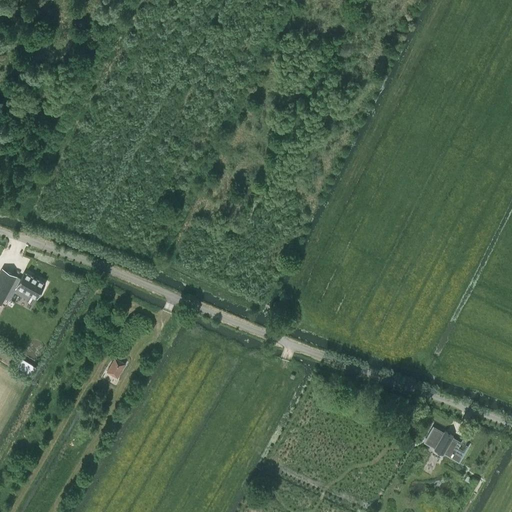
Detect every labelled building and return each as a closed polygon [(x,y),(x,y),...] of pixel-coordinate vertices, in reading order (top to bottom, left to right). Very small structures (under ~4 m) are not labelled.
[(12,284),(16,287),(20,279),(16,276),(3,269),(0,273),(0,304),(1,305),(12,284)] [(24,272),(20,279),(16,287),(37,298),(45,284),(45,283),(45,284),(25,272),(24,272)] [(115,358),(107,371),(117,377),(125,363),(115,358)] [(21,359),(16,367),(30,376),(36,367),(21,359)] [(432,429),(424,444),(432,448),(435,443),(437,444),(436,446),(433,451),(442,456),(446,449),(453,453),(450,459),(458,463),(463,453),(456,449),(459,444),(451,440),(452,438),(443,433),(442,435),(432,429)] [(408,434),(405,439),(415,446),(418,440),(408,434)] [(468,476),(465,479),(473,485),(476,481),(468,476)]
